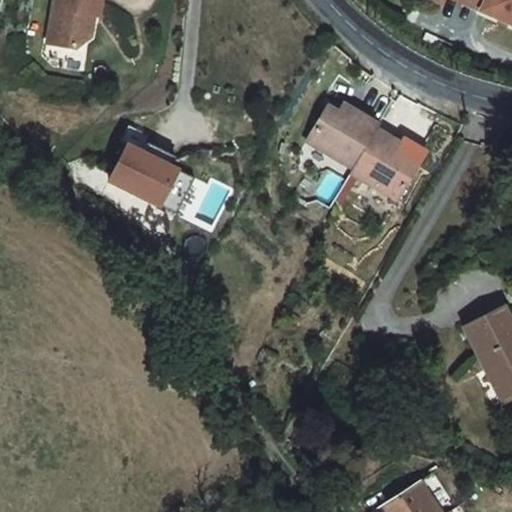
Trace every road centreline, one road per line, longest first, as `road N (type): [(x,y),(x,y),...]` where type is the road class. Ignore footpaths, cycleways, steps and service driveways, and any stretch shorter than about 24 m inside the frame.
road 1 (residential): [(0,136),(174,294),(321,511)]
road 2 (tertiary): [(327,0),(356,32),(437,85),(511,110)]
